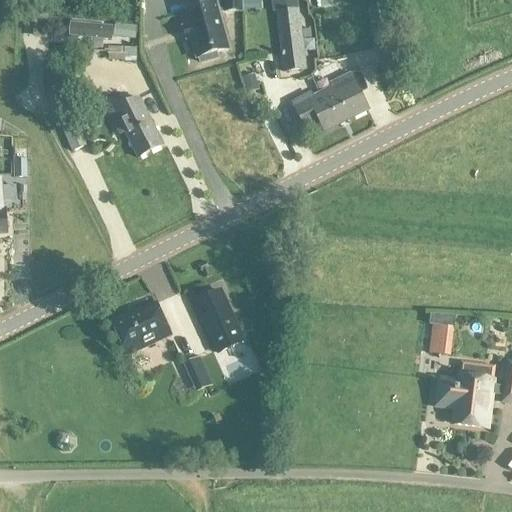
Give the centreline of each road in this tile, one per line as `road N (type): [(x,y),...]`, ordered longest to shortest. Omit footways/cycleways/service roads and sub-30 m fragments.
road 1 (tertiary): [(0,329),(511,79)]
road 2 (unclassified): [(511,490),(340,474),(0,476)]
